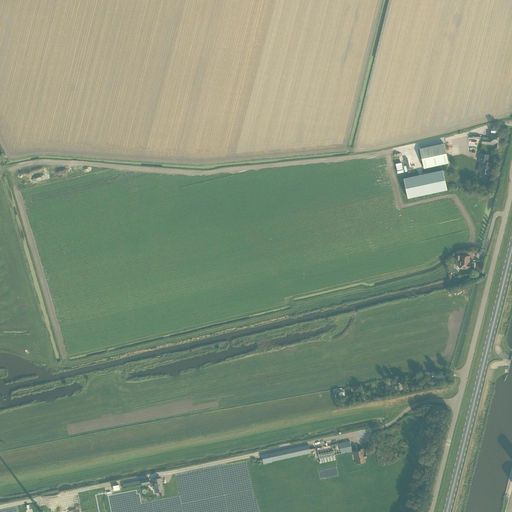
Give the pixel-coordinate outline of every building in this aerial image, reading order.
[(495,146),(494,148),(499,149),(501,135),(498,135),(498,128),(491,128),(491,134),(490,134),(489,138),(483,137),(481,144),(495,146)] [(443,143),(419,148),(423,168),(448,163),(443,143)] [(483,162),(480,173),(488,175),(491,163),(487,162),(488,156),(480,154),(479,161),(483,162)] [(421,175),(404,179),(408,199),(447,190),(447,189),(443,170),(421,175)] [(470,256),(456,255),(455,264),(459,264),(459,268),(469,269),(470,264),(469,263),(470,256)] [(342,443),(317,448),(319,461),(320,463),(336,460),(335,455),(352,452),(351,446),(350,441),(349,442),(342,443)] [(264,455),(262,455),(263,463),(311,453),(309,445),(264,454),(264,455)] [(359,451),(354,452),(357,464),(366,462),(365,458),(367,458),(366,455),(364,455),(363,449),(359,450),(359,451)] [(165,495),(164,491),(162,478),(153,480),(153,483),(152,483),(153,487),(154,487),(156,493),(159,492),(160,496),(165,495)]
